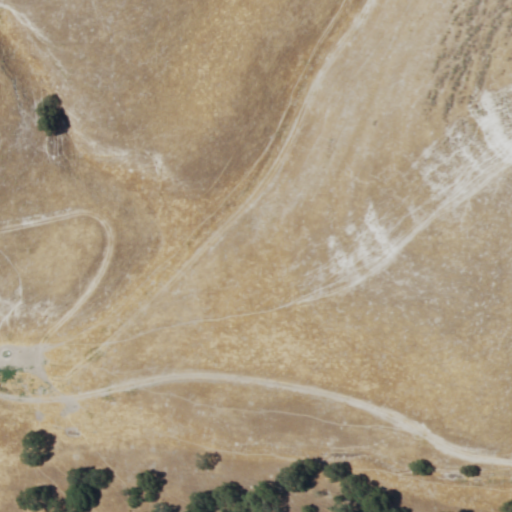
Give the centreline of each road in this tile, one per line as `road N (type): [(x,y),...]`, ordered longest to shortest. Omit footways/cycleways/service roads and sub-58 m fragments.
road 1 (track): [(60,373),(175,357),(202,294),(398,0)]
road 2 (track): [(511,456),(449,452),(175,357)]
road 3 (track): [(0,388),(60,373),(91,262),(75,241),(0,238)]
